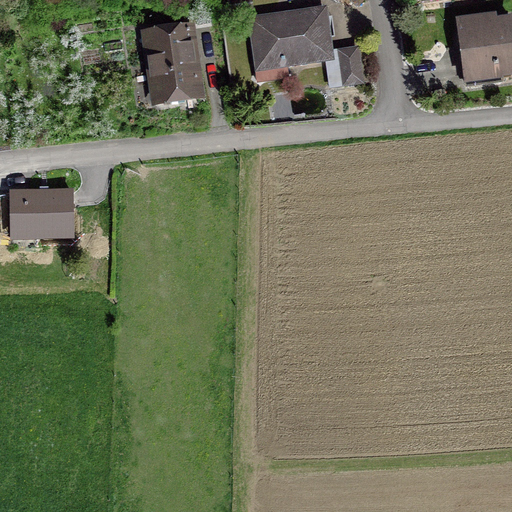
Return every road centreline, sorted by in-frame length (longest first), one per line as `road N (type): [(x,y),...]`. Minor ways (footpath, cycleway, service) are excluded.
road 1 (residential): [(0,164),(394,125)]
road 2 (residential): [(377,0),(394,125)]
